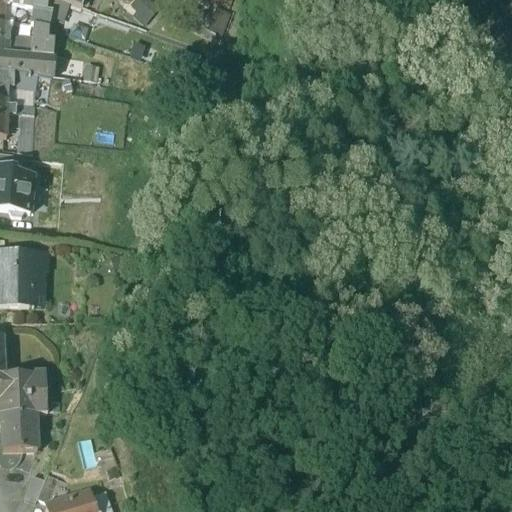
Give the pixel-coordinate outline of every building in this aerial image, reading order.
[(0,0),(0,29),(7,30),(7,26),(4,26),(5,12),(10,12),(11,7),(22,9),(23,0),(0,0)] [(23,0),(22,9),(33,10),(46,11),(48,0),(23,0)] [(65,4),(54,0),(48,0),(46,11),(52,12),(62,15),(65,4)] [(54,0),(65,4),(81,10),(85,0),(54,0)] [(46,11),(33,10),(31,28),(34,29),(50,30),(52,12),(46,11)] [(7,30),(0,29),(0,61),(7,62),(9,41),(11,31),(7,30)] [(50,30),(34,29),(33,41),(48,40),(50,30)] [(33,41),(9,41),(7,62),(0,61),(0,73),(14,75),(50,81),(52,81),(54,57),(47,57),(48,40),(33,41)] [(55,42),(48,40),(47,57),(54,57),(55,42)] [(194,75),(200,53),(181,49),(175,71),(194,75)] [(50,81),(14,75),(7,75),(6,89),(34,94),(32,105),(47,107),(50,81)] [(33,118),(18,118),(16,159),(31,159),(33,118)] [(16,159),(0,157),(0,173),(13,174),(13,178),(20,179),(22,159),(16,159)] [(13,174),(0,173),(0,213),(7,214),(10,220),(20,221),(24,216),(29,216),(32,180),(20,179),(13,178),(13,174)] [(45,259),(0,258),(0,313),(32,314),(33,278),(45,278),(45,259)] [(3,379),(0,379),(0,404),(1,404),(2,421),(34,420),(45,419),(44,378),(3,379)] [(34,420),(2,421),(2,458),(36,456),(34,420)] [(56,485),(45,481),(43,486),(35,505),(45,509),(47,510),(49,505),(56,485)] [(31,482),(23,504),(34,509),(35,505),(43,486),(31,482)] [(91,511),(88,500),(53,511),(52,506),(49,505),(47,510),(45,509),(44,511),(91,511)]
